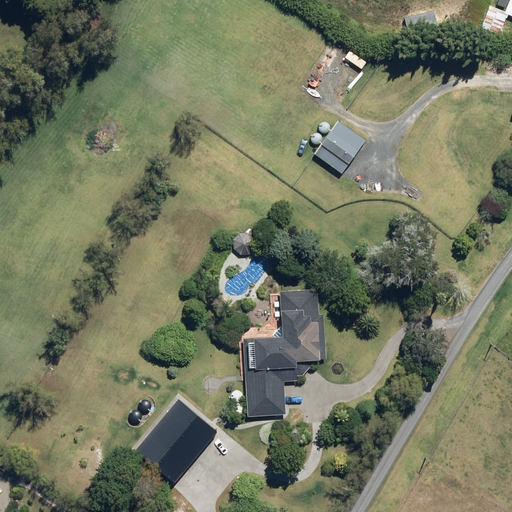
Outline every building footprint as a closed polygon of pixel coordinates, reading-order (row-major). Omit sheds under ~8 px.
[(511,0),(496,0),(494,6),(490,4),(481,26),(500,34),(508,14),(511,15),(511,0)] [(336,57),(326,44),(319,50),(329,62),(336,57)] [(338,120),(314,154),(342,173),(366,140),(338,120)] [(283,336),(243,338),(248,416),(286,414),(284,381),(297,380),(320,359),(326,358),(324,313),(319,314),(318,289),(280,291),(283,336)] [(279,424),(277,423),(274,423),(272,423),(270,424),(269,425),(267,426),(266,428),(265,429),(264,431),(264,433),(263,435),(264,437),(264,439),(265,441),(267,442),(268,444),(270,445),(272,445),(274,446),(276,446),(278,446),(279,445),(281,444),(283,443),(284,442),(285,440),(286,438),(286,436),(287,434),(286,432),(286,430),(285,428),(284,427),(282,425),(281,424),(279,424)]
